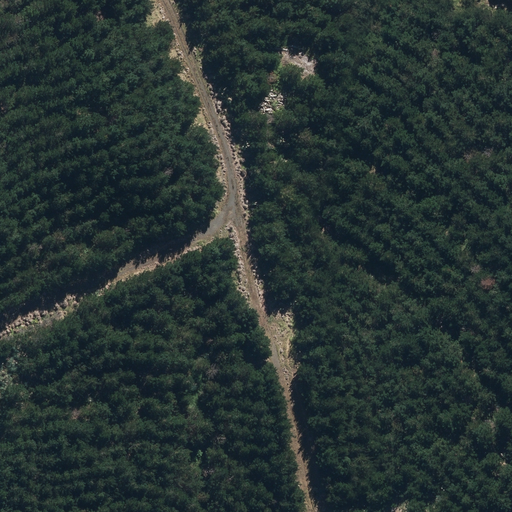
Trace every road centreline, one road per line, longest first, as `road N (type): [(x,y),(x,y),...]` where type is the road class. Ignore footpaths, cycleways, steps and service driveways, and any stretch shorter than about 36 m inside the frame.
road 1 (track): [(153,0),(226,174),(293,468)]
road 2 (track): [(0,359),(18,344),(242,249)]
